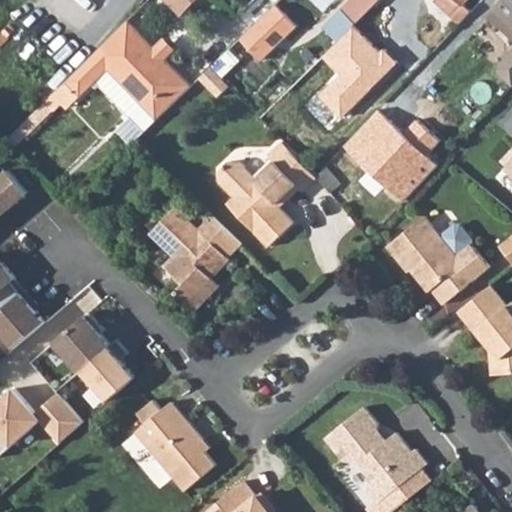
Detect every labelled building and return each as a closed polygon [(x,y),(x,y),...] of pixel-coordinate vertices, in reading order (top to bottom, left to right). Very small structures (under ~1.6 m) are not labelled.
[(351,0),(342,10),(356,25),(379,0),(351,0)] [(438,0),(461,22),(471,10),(463,2),(460,0),(438,0)] [(511,0),(503,0),(496,8),(511,23),(511,0)] [(511,38),(511,23),(496,8),(488,16),(511,38)] [(327,25),(342,39),(356,25),(342,10),(327,25)] [(72,88),(88,72),(132,29),(125,22),(65,82),(72,88)] [(380,51),(356,25),(342,39),(323,56),(339,72),(318,92),(341,117),(399,63),(384,47),(380,51)] [(122,86),(156,120),(190,88),(132,29),(88,72),(112,97),(122,86)] [(511,50),(499,64),(499,72),(511,83),(511,50)] [(209,69),(198,81),(217,99),(228,88),(209,69)] [(56,175),(97,136),(69,107),(27,146),(56,175)] [(377,109),(344,146),(405,201),(437,165),(426,155),(441,139),(418,118),(404,134),(377,109)] [(282,143),(267,157),(271,162),(254,179),(240,164),(228,164),(220,172),(220,184),(235,199),(228,205),(270,248),(295,223),(276,204),(284,196),(288,200),(299,189),(302,192),(316,178),(311,173),(294,156),(282,143)] [(7,169),(0,175),(0,213),(26,191),(7,169)] [(316,178),(329,194),(339,185),(326,170),(316,178)] [(213,218),(200,230),(177,208),(151,234),(175,257),(165,267),(184,285),(177,292),(196,311),(216,291),(209,285),(232,262),(230,259),(242,247),(213,218)] [(388,249),(408,274),(414,270),(418,275),(416,279),(429,293),(431,291),(443,304),(489,267),(471,246),(471,241),(460,227),(456,226),(440,237),(424,218),(388,249)] [(511,237),(500,247),(511,261),(511,237)] [(0,259),(0,305),(2,308),(24,289),(0,259)] [(458,312),(475,335),(478,332),(491,348),(489,351),(490,374),(511,372),(511,304),(509,307),(492,286),(458,312)] [(36,303),(24,289),(2,308),(0,310),(0,344),(7,353),(45,321),(33,306),(36,303)] [(89,311),(54,341),(79,371),(82,369),(111,344),(101,332),(105,329),(89,311)] [(111,344),(82,369),(109,400),(136,376),(121,359),(129,352),(117,338),(111,344)] [(0,454),(40,419),(60,442),(83,422),(58,392),(35,412),(14,387),(0,399),(0,454)] [(136,431),(185,489),(215,464),(198,444),(205,439),(172,400),(162,408),(153,397),(137,412),(146,422),(136,431)] [(326,438),(343,460),(359,463),(370,477),(368,493),(377,503),(365,511),(391,511),(430,482),(419,470),(426,465),(413,450),(410,453),(395,433),(381,444),(375,437),(377,423),(364,408),(326,438)] [(242,483),(206,511),(273,511),(259,495),(254,498),(242,483)]
